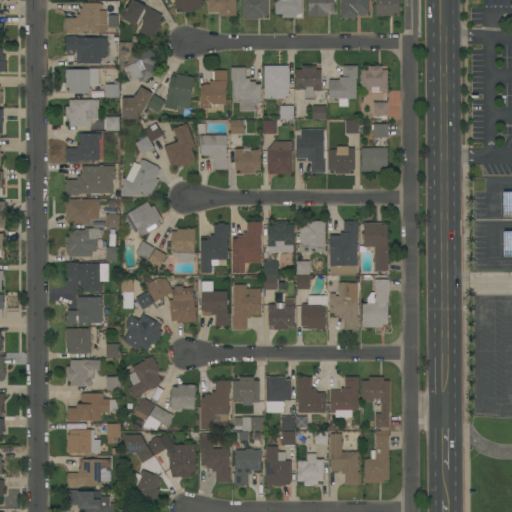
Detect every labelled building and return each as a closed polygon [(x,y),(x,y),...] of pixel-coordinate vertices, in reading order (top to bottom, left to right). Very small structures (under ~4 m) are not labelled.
[(153,39),(131,28),(133,23),(122,18),(130,0),(132,0),(162,15),(159,20),(162,21),(153,39)] [(201,0),(202,7),(195,7),(196,11),(181,12),(181,9),(175,9),(174,0),(201,0)] [(236,0),(236,16),(219,16),(219,13),(208,13),(208,0),(236,0)] [(267,0),(267,15),(262,15),(262,18),(243,18),(243,0),(267,0)] [(301,0),(301,14),(296,14),(296,18),(282,18),(282,14),(275,14),(275,0),(301,0)] [(333,0),(333,12),(327,12),(327,16),(308,16),(308,9),(308,0),(333,0)] [(340,0),(369,0),(369,2),(368,2),(368,12),(367,12),(367,15),(357,15),(357,18),(340,18),(340,0)] [(399,0),(399,14),(393,13),(393,16),(383,16),(383,17),(376,17),(376,16),(375,16),(375,0),(399,0)] [(106,31),(79,32),(79,33),(66,33),(66,18),(76,18),(76,14),(79,14),(79,8),(82,8),(82,3),(99,3),(101,3),(101,9),(99,9),(99,11),(106,10),(106,31)] [(100,58),(100,63),(76,64),(76,54),(77,54),(76,50),(66,50),(66,36),(76,36),(76,38),(107,38),(107,56),(105,58),(100,58)] [(147,79),(148,81),(143,83),(142,81),(139,82),(138,79),(130,83),(123,68),(133,63),(130,56),(149,48),(154,57),(155,57),(157,62),(154,63),(157,71),(155,72),(157,75),(147,79)] [(288,65),(288,69),(289,69),(289,96),(285,96),(285,99),(264,99),(264,90),(263,90),(263,65),(288,65)] [(321,85),(321,90),(314,91),(314,99),(304,99),(304,89),(295,89),(294,85),(295,85),(295,70),(301,70),(301,66),(316,66),(316,70),(320,69),(321,85)] [(357,78),(356,78),(356,98),(347,98),(347,106),(339,106),(339,99),(334,99),(334,101),(328,101),(328,80),(339,80),(339,77),(343,77),(343,66),(357,66),(357,78)] [(387,92),(371,92),(371,90),(361,90),(361,70),(367,70),(367,66),(382,66),(382,70),(387,70),(387,92)] [(98,86),(89,86),(89,89),(91,89),(91,91),(89,91),(89,93),(69,93),(69,87),(66,87),(66,77),(65,77),(65,70),(66,70),(66,69),(89,69),(89,68),(98,68),(98,86)] [(232,81),(230,81),(230,68),(245,68),(245,78),(249,78),(249,81),(255,81),(255,84),(260,84),(260,101),(260,104),(254,104),(254,111),(241,111),(241,101),(232,101),(232,81)] [(221,105),(221,111),(211,111),(211,108),(200,108),(200,104),(200,85),(203,85),(203,84),(209,84),(209,81),(214,81),(214,70),(227,70),(227,83),(226,83),(226,105),(221,105)] [(188,109),(176,106),(176,110),(164,108),(171,76),(176,78),(177,75),(187,77),(188,76),(194,77),(193,78),(195,78),(188,109)] [(119,97),(105,97),(105,84),(119,84),(119,97)] [(138,119),(122,119),(122,98),(135,98),(141,87),(152,94),(138,119)] [(165,101),(158,113),(147,106),(153,94),(165,101)] [(98,100),(98,119),(91,119),(91,126),(69,126),(69,121),(65,121),(65,106),(69,106),(69,100),(98,100)] [(387,102),(387,116),(386,116),(386,119),(381,119),(381,116),(373,116),(373,102),(387,102)] [(293,106),(293,120),(279,120),(279,106),(293,106)] [(312,119),(312,106),(325,106),(326,119),(312,119)] [(105,130),(105,117),(119,117),(119,130),(105,130)] [(230,134),(229,120),(243,120),(243,134),(230,134)] [(263,134),(262,121),(276,120),(276,134),(263,134)] [(345,133),(345,121),(358,121),(358,133),(345,133)] [(151,142),(144,130),(156,123),(163,135),(151,142)] [(191,148),(196,161),(177,167),(176,165),(171,167),(164,146),(178,141),(176,136),(175,136),(172,128),(175,127),(175,128),(187,123),(195,146),(191,148)] [(373,124),(388,124),(388,137),(373,138),(373,124)] [(323,130),(323,160),(324,160),(325,172),(310,172),(310,161),(307,161),(307,159),(296,159),(296,137),(300,137),(300,130),(323,130)] [(78,161),(78,162),(66,162),(65,148),(76,148),(76,144),(80,144),(79,133),(101,133),(101,139),(98,139),(99,161),(78,161)] [(226,135),(226,158),(227,158),(227,170),(214,170),(214,159),(210,159),(209,156),(203,156),(203,155),(200,155),(200,135),(226,135)] [(142,155),(135,143),(147,136),(154,148),(142,155)] [(294,141),(294,151),(291,151),(291,174),(273,174),(273,171),(267,171),(266,150),(273,141),(294,141)] [(328,150),(336,150),(336,147),(348,147),(348,148),(354,148),(354,170),(348,170),(348,174),(335,174),(335,170),(328,170),(328,150)] [(387,148),(387,168),(381,168),(381,172),(361,172),(361,166),(361,148),(387,148)] [(234,149),(250,149),(250,150),(261,150),(261,154),(260,155),(260,170),(254,170),(254,174),(240,174),(240,170),(235,170),(234,149)] [(121,195),(122,177),(125,179),(134,162),(138,164),(141,159),(143,160),(158,167),(158,168),(160,169),(155,178),(159,180),(151,195),(148,194),(148,195),(142,193),(143,191),(141,190),(139,193),(140,193),(139,196),(121,195)] [(115,166),(115,179),(114,179),(114,184),(112,184),(112,193),(103,193),(103,194),(99,194),(99,193),(79,193),(79,194),(66,194),(66,190),(65,190),(65,184),(66,184),(66,179),(77,179),(77,176),(80,176),(80,174),(81,174),(81,166),(115,166)] [(69,224),(68,218),(66,218),(66,199),(98,199),(98,219),(89,220),(89,224),(69,224)] [(147,201),(151,207),(153,206),(161,218),(158,220),(161,225),(142,236),(138,230),(134,233),(124,215),(147,201)] [(119,214),(119,228),(105,228),(105,214),(119,214)] [(267,225),(272,225),(272,221),(287,221),(287,225),(293,225),(293,241),(293,245),(293,252),(268,252),(268,247),(267,247),(267,225)] [(325,252),(302,252),(301,245),(299,246),(299,224),(306,224),(306,221),(325,221),(325,252)] [(330,275),(330,266),(329,266),(329,235),(339,235),(339,233),(343,233),(343,221),(358,221),(358,233),(356,233),(356,253),(358,253),(358,263),(357,263),(357,266),(356,266),(356,275),(330,275)] [(260,254),(263,254),(263,260),(260,260),(260,263),(244,263),(244,273),(241,273),(241,274),(238,274),(238,273),(232,273),(232,238),(237,238),(237,236),(243,236),(243,232),(246,232),(246,222),(261,222),(261,234),(260,234),(260,254)] [(200,240),(208,240),(208,239),(210,238),(210,235),(214,235),(213,224),(218,224),(218,223),(224,223),(224,224),(228,224),(228,237),(227,237),(227,259),(218,260),(218,266),(211,266),(211,273),(200,273),(200,240)] [(374,247),(363,247),(363,223),(381,223),(381,225),(387,225),(387,245),(388,271),(374,271),(374,247)] [(69,257),(69,251),(66,251),(66,236),(69,236),(69,230),(83,230),(83,228),(102,228),(102,239),(96,239),(96,250),(91,250),(91,257),(69,257)] [(194,262),(178,262),(178,256),(172,256),(172,253),(170,253),(171,231),(177,231),(177,229),(188,229),(194,229),(195,229),(194,262)] [(142,241),(154,248),(147,260),(135,253),(142,241)] [(119,247),(119,261),(105,261),(105,247),(119,247)] [(148,260),(155,248),(167,255),(159,267),(148,260)] [(277,261),(277,262),(278,262),(278,272),(276,272),(276,275),(263,275),(263,261),(277,261)] [(296,289),(296,276),(297,276),(297,275),(296,275),(296,261),(309,261),(309,272),(314,272),(314,275),(312,275),(312,281),(309,281),(309,289),(296,289)] [(66,262),(78,262),(79,264),(108,263),(108,281),(99,281),(99,285),(101,285),(102,291),(99,291),(99,292),(82,292),(82,287),(80,287),(79,281),(76,281),(76,277),(66,277),(66,262)] [(263,289),(263,276),(277,276),(277,289),(263,289)] [(156,278),(159,284),(166,280),(171,289),(174,289),(174,286),(182,286),(182,288),(192,287),(196,321),(177,323),(177,321),(171,321),(169,300),(173,300),(172,292),(155,302),(147,290),(148,290),(145,285),(156,278)] [(201,279),(214,279),(214,291),(227,291),(227,309),(227,314),(229,314),(229,326),(214,326),(214,315),(210,315),(210,312),(204,312),(204,311),(201,311),(201,279)] [(387,324),(381,324),(381,328),(361,328),(361,321),(362,321),(362,304),(367,304),(367,299),(371,292),(374,292),(374,279),(388,280),(387,324)] [(357,317),(358,317),(358,330),(344,330),(344,319),(340,319),(340,316),(334,316),(334,313),(329,313),(329,296),(329,293),(335,293),(335,296),(338,296),(338,282),(349,282),(349,284),(354,284),(354,296),(357,296),(357,317)] [(260,316),(250,316),(250,318),(246,318),(246,330),(232,330),(232,317),(233,317),(233,285),(246,285),(246,289),(260,288),(260,316)] [(147,291),(154,303),(142,310),(135,298),(147,291)] [(324,329),(324,330),(317,330),(317,329),(306,329),(306,326),(300,326),(300,305),(302,305),(302,304),(307,304),(307,296),(327,296),(327,306),(324,306),(324,329)] [(101,297),(101,323),(84,323),(79,323),(79,324),(67,324),(67,310),(78,310),(78,309),(76,309),(76,297),(101,297)] [(273,330),(273,326),(268,326),(268,311),(267,305),(275,304),(275,303),(284,303),(284,306),(293,306),(294,326),(287,326),(287,329),(273,330)] [(162,325),(159,330),(162,332),(155,344),(152,343),(148,349),(130,338),(133,332),(124,327),(129,315),(139,320),(142,314),(162,325)] [(90,328),(90,354),(69,354),(69,348),(66,348),(66,328),(90,328)] [(119,344),(119,357),(106,358),(106,344),(119,344)] [(133,398),(128,388),(132,385),(127,375),(134,372),(132,367),(144,360),(144,359),(148,357),(149,358),(152,357),(160,372),(157,373),(161,382),(159,383),(159,384),(133,398)] [(66,366),(70,366),(70,360),(85,360),(85,359),(90,359),(90,360),(99,360),(99,369),(94,369),(94,379),(91,379),(91,386),(85,386),(70,386),(70,381),(66,381),(66,366)] [(297,413),(298,391),(296,391),(297,377),(301,377),(301,376),(307,376),(307,377),(311,377),(311,388),(315,388),(315,391),(317,391),(317,393),(325,393),(325,413),(297,413)] [(106,377),(120,377),(120,390),(106,390),(106,377)] [(259,402),(251,402),(251,406),(242,406),(242,401),(232,401),(232,381),(239,381),(239,377),(253,377),(253,380),(259,380),(259,402)] [(265,377),(285,377),(285,380),(290,380),(290,401),(283,401),(283,412),(266,413),(265,377)] [(357,410),(351,410),(351,417),(335,417),(335,414),(330,414),(330,391),(341,390),(341,388),(344,388),(344,377),(358,377),(359,390),(357,390),(357,410)] [(389,403),(388,403),(388,459),(389,459),(389,480),(383,480),(383,483),(364,483),(364,459),(371,459),(370,450),(375,450),(375,431),(380,431),(380,427),(374,427),(374,414),(380,414),(380,403),(380,398),(373,398),(373,402),(362,402),(362,381),(368,381),(368,377),(383,377),(383,380),(389,380),(389,403)] [(200,397),(205,397),(205,394),(211,394),(211,391),(215,391),(215,381),(230,381),(230,393),(228,393),(229,414),(214,414),(215,429),(200,429),(200,397)] [(188,385),(188,384),(195,385),(196,385),(194,409),(182,409),(182,410),(170,409),(172,387),(177,387),(177,384),(188,385)] [(102,393),(102,398),(109,398),(109,399),(117,399),(117,412),(109,411),(109,413),(100,413),(100,421),(79,420),(79,422),(67,422),(67,408),(76,408),(76,406),(77,406),(77,404),(81,404),(81,393),(102,393)] [(143,397),(166,412),(173,415),(168,426),(167,426),(165,426),(160,423),(155,430),(150,427),(148,429),(142,426),(145,421),(133,414),(143,397)] [(263,417),(263,431),(250,431),(242,431),(242,417),(263,417)] [(281,417),(294,417),(294,430),(281,431),(281,417)] [(120,424),(120,437),(114,437),(114,443),(107,443),(107,437),(106,437),(106,424),(120,424)] [(67,453),(67,452),(67,445),(67,435),(70,435),(70,429),(91,429),(91,430),(94,430),(94,440),(100,440),(100,453),(67,453)] [(313,432),(327,431),(327,445),(314,445),(313,432)] [(281,432),(295,432),(295,445),(294,445),(294,447),(284,447),(284,445),(281,445),(281,432)] [(176,477),(176,473),(171,474),(170,458),(169,458),(169,452),(165,449),(154,456),(147,444),(151,441),(150,440),(156,436),(157,437),(158,437),(159,438),(166,433),(172,443),(175,445),(195,444),(196,457),(195,457),(196,472),(190,472),(190,476),(176,477)] [(153,456),(142,463),(135,453),(124,453),(124,435),(140,434),(153,456)] [(229,469),(230,469),(230,482),(215,482),(215,472),(212,472),(212,468),(206,468),(206,466),(200,466),(200,453),(199,453),(199,434),(212,434),(212,449),(229,448),(229,469)] [(329,434),(341,434),(341,452),(357,452),(358,473),(359,473),(359,485),(345,485),(345,474),(341,474),(341,471),(330,471),(330,452),(329,452),(329,434)] [(265,446),(277,446),(278,452),(285,452),(285,461),(290,461),(291,482),(285,482),(285,485),(266,485),(265,446)] [(260,450),(260,470),(258,470),(258,471),(251,470),(251,474),(247,474),(247,485),(233,485),(233,473),(234,473),(234,450),(244,450),(245,449),(250,448),(251,450),(260,450)] [(296,461),(306,461),(306,454),(316,454),(316,459),(323,459),(323,481),(318,481),(318,485),(313,485),(313,486),(304,486),(304,485),(303,485),(303,482),(296,482),(296,461)] [(110,459),(110,468),(108,468),(108,481),(102,481),(102,485),(85,485),(79,485),(79,487),(67,487),(67,473),(78,473),(78,469),(81,469),(81,462),(82,462),(82,459),(110,459)] [(159,477),(159,478),(161,479),(156,488),(160,490),(152,505),(132,495),(138,484),(131,481),(135,472),(139,474),(141,470),(144,471),(144,470),(159,477)] [(81,511),(81,509),(78,509),(78,505),(67,505),(67,490),(80,490),(80,492),(101,491),(101,496),(109,496),(109,508),(113,508),(113,506),(116,506),(116,511),(81,511)]
